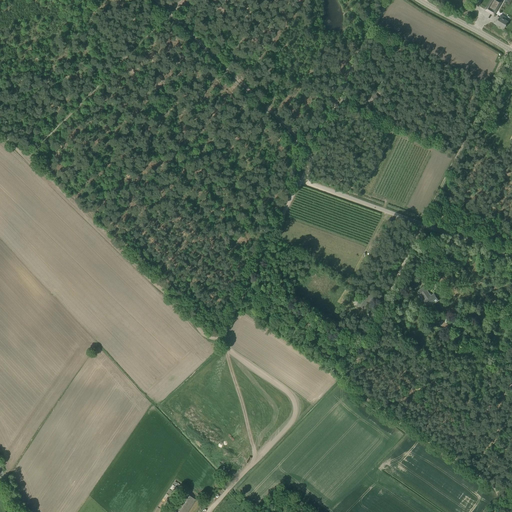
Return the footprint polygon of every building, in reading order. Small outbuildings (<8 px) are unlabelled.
[(491,0),(485,10),(494,15),(498,8),(494,6),(497,0),(491,0)] [(499,17),(500,17),(496,24),(504,29),(508,22),(504,20),(506,17),(501,14),(499,17)] [(373,93),(368,99),(373,104),(379,98),(373,93)] [(425,286),(417,292),(419,295),(418,295),(423,302),(424,301),(428,308),(436,303),(439,301),(434,293),(431,295),(428,291),(425,286)] [(366,290),(357,305),(360,307),(365,309),(367,306),(371,299),(373,295),(369,293),(366,290)] [(463,346),(465,333),(456,332),(455,345),(463,346)] [(186,511),(195,498),(182,489),(167,511),(186,511)]
